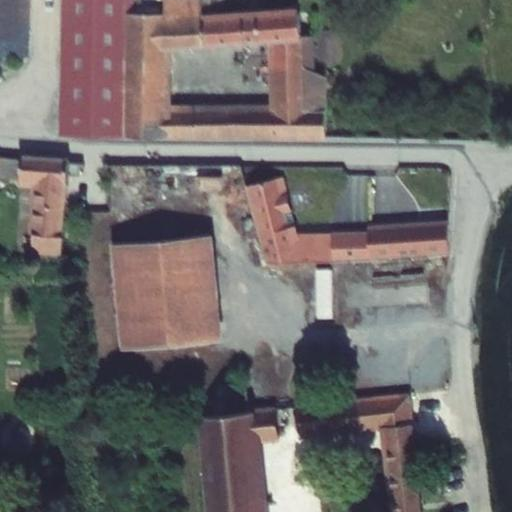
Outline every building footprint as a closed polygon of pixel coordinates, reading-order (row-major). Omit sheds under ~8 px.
[(0,0),(0,53),(22,54),(22,0),(0,0)] [(66,0),(66,136),(246,138),(246,113),(166,113),(166,51),(165,0),(66,0)] [(187,0),(165,0),(166,51),(187,50),(187,0)] [(199,0),(187,0),(187,50),(272,50),(283,66),(283,113),(266,113),(267,136),(303,136),(303,14),(200,17),(199,0)] [(199,0),(200,17),(303,14),(304,4),(235,4),(234,0),(199,0)] [(310,4),(304,4),(303,14),(303,136),(326,137),(327,78),(319,66),(319,23),(311,22),(310,4)] [(71,158),(25,155),(23,182),(39,183),(34,253),(64,255),(73,164),(71,158)] [(357,263),(356,235),(305,237),(290,179),(254,188),(266,236),(263,236),(270,264),(306,264),(357,263)] [(356,235),(357,263),(374,263),(451,257),(451,233),(356,235)] [(205,236),(113,246),(124,351),(216,341),(205,236)] [(421,511),(410,396),(298,407),(300,432),(387,425),(395,511),(421,511)] [(276,409),(205,416),(213,511),(266,511),(260,442),(279,441),(276,409)]
